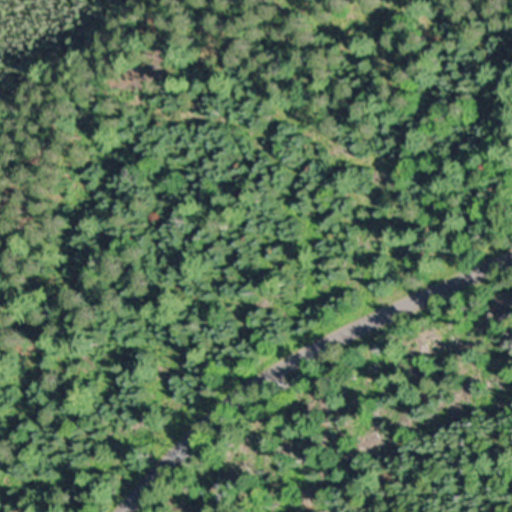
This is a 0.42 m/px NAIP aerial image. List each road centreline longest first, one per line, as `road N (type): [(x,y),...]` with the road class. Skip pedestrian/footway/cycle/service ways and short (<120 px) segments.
road 1 (residential): [(114,511),(251,385),(389,307),(511,254)]
road 2 (residential): [(491,511),(511,361)]
